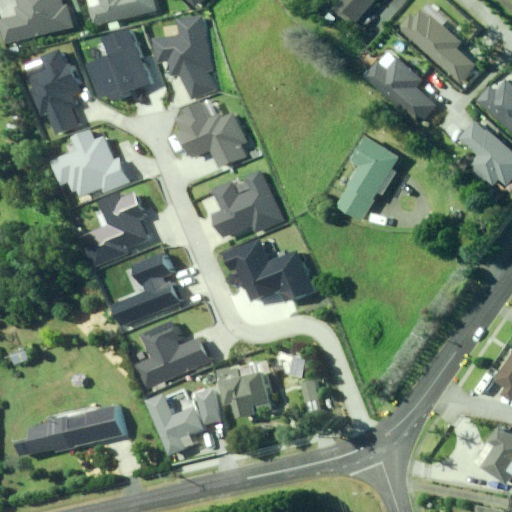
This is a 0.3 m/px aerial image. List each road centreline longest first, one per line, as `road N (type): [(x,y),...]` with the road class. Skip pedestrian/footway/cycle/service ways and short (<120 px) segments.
road 1 (residential): [(144,121),(219,313),(238,327),(296,320),(313,328),(373,443)]
road 2 (unclassified): [(373,443),(103,511)]
road 3 (residential): [(373,443),(409,415),(511,271)]
